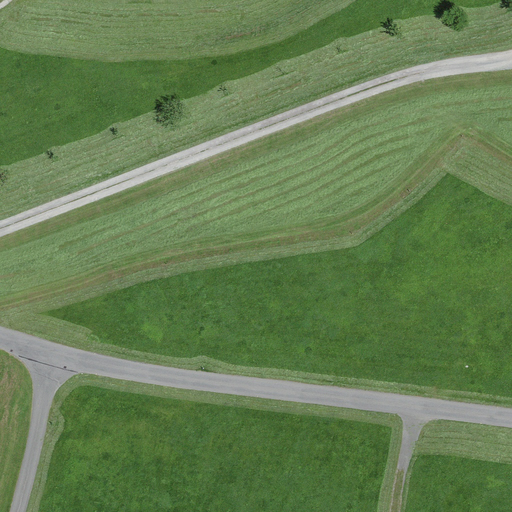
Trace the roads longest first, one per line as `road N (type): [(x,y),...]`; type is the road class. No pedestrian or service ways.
road 1 (track): [(0,231),(375,87),(511,56)]
road 2 (unclassified): [(0,339),(85,363),(511,418)]
road 3 (track): [(50,355),(21,511)]
